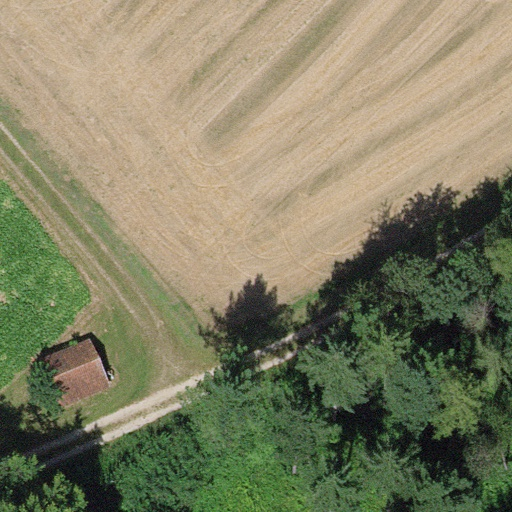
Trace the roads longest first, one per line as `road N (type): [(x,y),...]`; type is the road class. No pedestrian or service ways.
road 1 (track): [(0,474),(322,333),(511,211)]
road 2 (track): [(0,135),(76,224),(196,391)]
